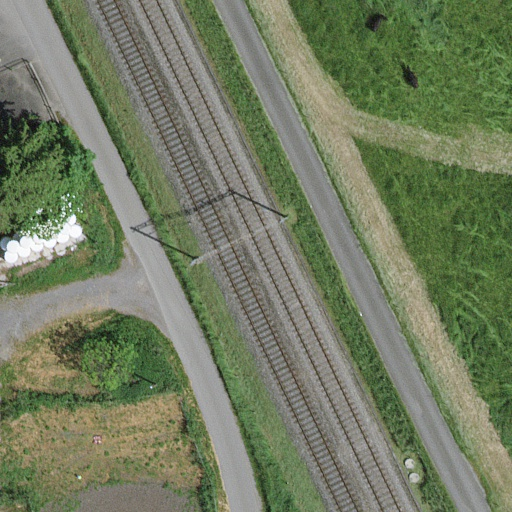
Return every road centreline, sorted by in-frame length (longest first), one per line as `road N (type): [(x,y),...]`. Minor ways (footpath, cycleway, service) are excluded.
road 1 (unclassified): [(474,511),(224,0)]
road 2 (unclassified): [(243,511),(218,410),(176,308),(28,0)]
